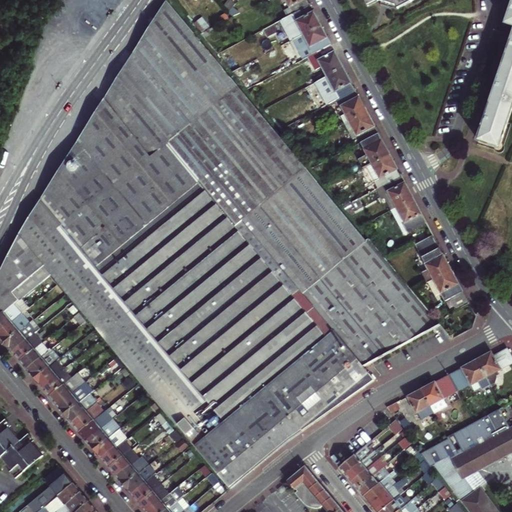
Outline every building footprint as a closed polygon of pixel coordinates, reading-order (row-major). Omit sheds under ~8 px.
[(290,15),(308,6),(305,2),(304,0),(283,0),(288,8),(287,9),(290,15)] [(361,0),(366,9),(377,3),(380,4),(379,7),(385,9),(395,12),(417,0),(361,0)] [(504,53),(507,54),(499,80),(496,79),(495,81),(493,89),(492,91),(495,92),(488,115),(485,114),(484,116),(482,124),(481,127),(484,127),(478,145),(499,152),(511,111),(511,0),(511,3),(510,2),(509,4),(507,11),(506,15),(508,15),(505,24),(504,25),(511,28),(511,38),(511,41),(508,40),(508,43),(507,43),(506,49),(504,53)] [(0,317),(17,303),(51,274),(53,273),(233,488),(285,445),(376,381),(363,366),(442,323),(369,238),(365,240),(163,2),(19,237),(3,270),(0,275),(0,317)] [(315,20),(308,6),(290,15),(300,34),(318,25),(315,20)] [(226,13),(232,20),(238,16),(230,8),(226,13)] [(199,37),(204,33),(196,25),(192,29),(199,37)] [(330,46),(325,38),(318,25),(300,34),(291,40),(303,61),(309,58),(330,46)] [(330,46),(309,58),(314,66),(318,64),(326,77),(342,68),(335,56),(330,46)] [(349,81),(342,68),(326,77),(338,99),(354,90),(349,81)] [(354,90),(338,99),(343,107),(342,108),(349,121),(366,112),(359,99),(354,90)] [(378,133),(373,125),(366,112),(349,121),(345,123),(353,139),(357,136),(360,142),(378,133)] [(372,163),(389,154),(384,145),(378,133),(360,142),(366,154),(358,159),(363,168),(372,163)] [(383,185),(401,176),(395,165),(389,154),(372,163),(383,185)] [(408,187),(401,176),(383,185),(373,191),(377,199),(385,195),(393,209),(398,206),(414,198),(409,190),(408,187)] [(420,210),(414,198),(398,206),(407,222),(404,224),(408,232),(427,222),(420,210)] [(421,268),(428,282),(435,278),(453,268),(447,258),(433,233),(416,243),(427,264),(421,268)] [(457,309),(471,301),(461,284),(453,268),(435,278),(447,300),(451,297),(457,309)] [(0,332),(25,312),(17,303),(0,317),(0,332)] [(0,336),(1,337),(2,336),(7,342),(32,321),(25,312),(0,332),(0,336)] [(32,321),(7,342),(11,347),(10,348),(11,350),(13,352),(36,333),(44,327),(36,318),(32,321)] [(36,333),(13,352),(15,354),(16,355),(17,354),(22,360),(43,342),(36,333)] [(43,342),(22,360),(26,365),(25,366),(26,368),(28,369),(55,347),(47,339),(43,342)] [(55,347),(28,369),(30,371),(31,373),(32,372),(37,378),(59,360),(62,357),(55,347)] [(511,354),(508,348),(496,356),(494,351),(488,354),(480,358),(489,376),(494,385),(497,384),(498,377),(495,372),(511,363),(511,354)] [(126,364),(119,355),(109,363),(117,372),(126,364)] [(466,365),(452,373),(461,391),(489,376),(480,358),(466,365)] [(59,360),(37,378),(41,382),(39,383),(41,386),(43,388),(66,369),(59,360)] [(66,369),(43,388),(44,389),(45,390),(47,389),(52,395),(73,378),(66,369)] [(449,397),(461,391),(452,373),(438,380),(430,384),(424,388),(437,412),(452,404),(449,397)] [(56,401),(55,402),(56,403),(58,405),(86,383),(78,374),(73,378),(52,395),(56,401)] [(149,391),(141,382),(133,388),(141,397),(149,391)] [(86,383),(58,405),(60,407),(61,409),(62,408),(67,414),(93,392),(86,383)] [(410,395),(420,412),(421,411),(425,418),(437,412),(424,388),(418,391),(410,395)] [(101,401),(93,392),(67,414),(71,419),(70,420),(71,421),(73,424),(101,401)] [(159,412),(163,409),(156,400),(152,404),(159,412)] [(76,427),(77,426),(81,431),(107,410),(107,409),(101,401),(73,424),(75,426),(76,427)] [(399,408),(395,403),(393,404),(390,411),(391,414),(399,408)] [(86,436),(85,437),(86,439),(88,441),(114,419),(107,410),(81,431),(86,436)] [(430,466),(437,462),(474,511),(502,511),(482,485),(488,481),(481,469),(511,451),(511,426),(509,428),(499,410),(490,415),(421,454),(426,460),(430,466)] [(403,430),(407,435),(414,429),(406,418),(399,424),(403,430)] [(114,419),(88,441),(90,443),(91,445),(92,444),(97,449),(112,437),(122,428),(114,419)] [(0,460),(3,458),(8,464),(14,471),(20,478),(45,456),(39,449),(35,443),(29,436),(21,442),(20,441),(16,436),(13,432),(10,429),(5,422),(0,426),(0,460)] [(186,435),(178,426),(172,431),(179,440),(186,435)] [(122,428),(112,437),(97,449),(100,454),(99,455),(101,457),(102,458),(118,445),(125,440),(129,437),(122,428)] [(402,439),(407,435),(403,430),(398,434),(402,439)] [(407,435),(402,439),(399,442),(406,450),(413,444),(407,435)] [(190,444),(185,438),(179,444),(183,449),(190,444)] [(125,440),(118,445),(102,458),(104,460),(105,462),(107,461),(111,466),(126,454),(132,449),(125,440)] [(413,444),(406,450),(412,457),(419,451),(413,444)] [(115,471),(114,472),(115,474),(117,476),(133,463),(139,457),(132,449),(126,454),(111,466),(115,471)] [(369,456),(363,449),(342,467),(344,471),(347,474),(369,456)] [(369,456),(347,474),(350,478),(353,481),(374,463),(375,462),(372,459),(379,453),(376,450),(369,456)] [(421,454),(419,451),(412,457),(419,466),(426,460),(421,454)] [(120,480),(121,479),(126,484),(140,472),(150,464),(143,454),(139,457),(133,463),(117,476),(118,478),(120,480)] [(374,463),(353,481),(356,485),(359,488),(381,470),(374,463)] [(150,464),(140,472),(126,484),(131,490),(130,491),(131,492),(132,494),(148,481),(155,476),(158,473),(150,464)] [(307,465),(289,480),(296,489),(294,490),(299,496),(304,502),(306,503),(309,505),(315,507),(317,507),(322,507),(324,505),(329,511),(346,511),(345,511),(307,465)] [(61,467),(46,479),(53,486),(67,474),(64,470),(61,467)] [(381,470),(359,488),(362,492),(366,496),(387,478),(381,470)] [(432,483),(438,479),(430,470),(425,475),(432,483)] [(218,483),(223,480),(215,471),(211,474),(218,483)] [(53,486),(30,505),(35,511),(39,511),(41,511),(75,483),(71,478),(67,474),(53,486)] [(136,499),(137,498),(141,503),(156,490),(163,485),(155,476),(148,481),(132,494),(134,497),(136,499)] [(388,477),(387,478),(366,496),(370,501),(373,504),(397,484),(395,481),(393,483),(388,477)] [(75,483),(41,511),(42,511),(58,511),(61,510),(82,492),(79,488),(75,483)] [(399,487),(397,484),(373,504),(376,509),(378,511),(381,511),(402,494),(397,488),(399,487)] [(146,508),(144,509),(145,510),(146,511),(147,511),(163,499),(170,493),(163,485),(156,490),(141,503),(146,508)] [(170,493),(163,499),(147,511),(164,511),(170,507),(177,502),(187,494),(180,486),(170,493)] [(86,497),(82,492),(61,510),(58,511),(77,511),(90,502),(88,499),(86,497)] [(407,499),(402,494),(381,511),(398,511),(409,503),(415,498),(412,495),(407,499)] [(409,503),(398,511),(415,511),(418,510),(414,505),(419,501),(416,497),(415,498),(409,503)] [(97,511),(98,511),(94,506),(90,502),(77,511),(97,511)] [(182,511),(184,511),(177,502),(170,507),(164,511),(182,511)]
